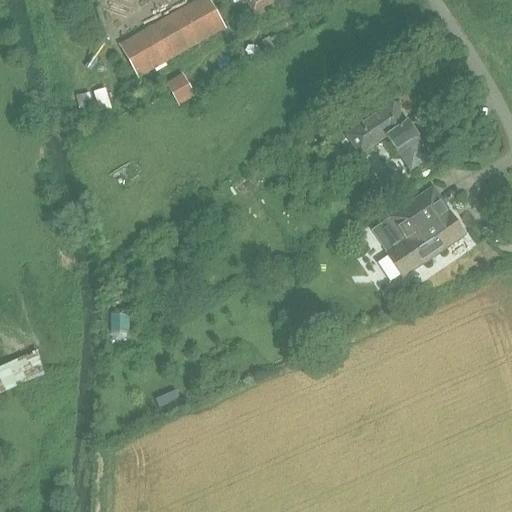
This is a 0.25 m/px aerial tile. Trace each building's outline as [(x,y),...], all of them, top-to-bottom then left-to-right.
[(209,0),(196,0),(143,30),(118,45),(138,80),(226,29),(209,0)] [(245,0),(253,14),(276,0),(245,0)] [(181,99),(200,91),(193,75),(174,83),(181,99)] [(110,81),(97,85),(103,108),(116,105),(110,81)] [(313,136),(340,117),(349,112),(342,101),(333,107),(335,108),(307,127),(313,136)] [(345,135),(353,147),(359,156),(387,137),(409,171),(418,166),(421,171),(433,163),(393,103),(345,135)] [(373,231),(403,275),(462,235),(432,191),(373,231)] [(127,342),(127,310),(110,310),(110,342),(127,342)] [(0,367),(0,394),(44,376),(36,351),(0,367)] [(178,392),(158,400),(165,416),(184,408),(178,392)]
